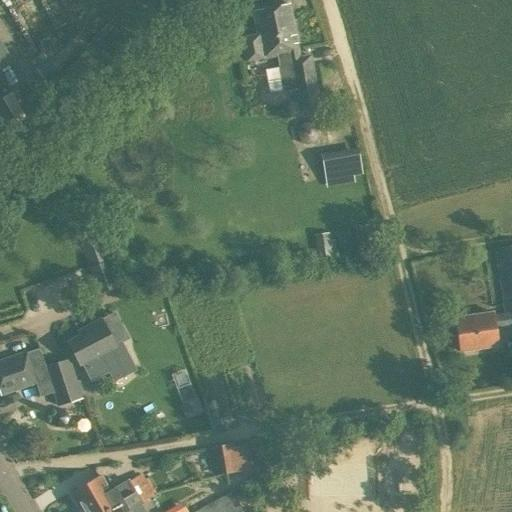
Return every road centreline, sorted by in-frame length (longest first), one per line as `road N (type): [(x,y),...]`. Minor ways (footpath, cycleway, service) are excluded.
road 1 (track): [(0,475),(435,404)]
road 2 (track): [(327,0),(435,404)]
road 3 (unclassified): [(0,178),(184,0)]
